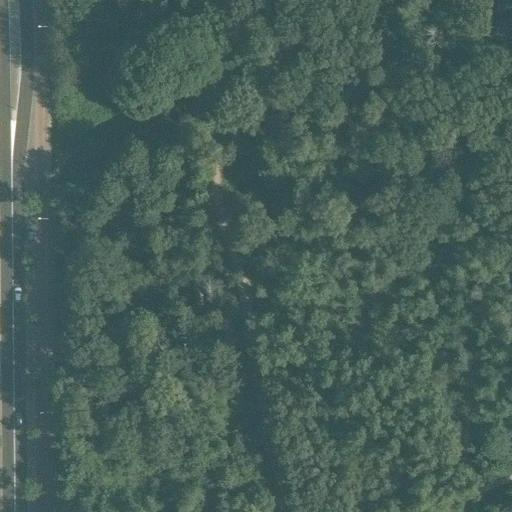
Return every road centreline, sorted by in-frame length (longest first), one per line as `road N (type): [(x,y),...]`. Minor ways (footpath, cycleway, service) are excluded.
road 1 (track): [(283,511),(214,183),(219,162),(275,85),(299,29),(292,0)]
road 2 (secondary): [(13,511),(7,0)]
